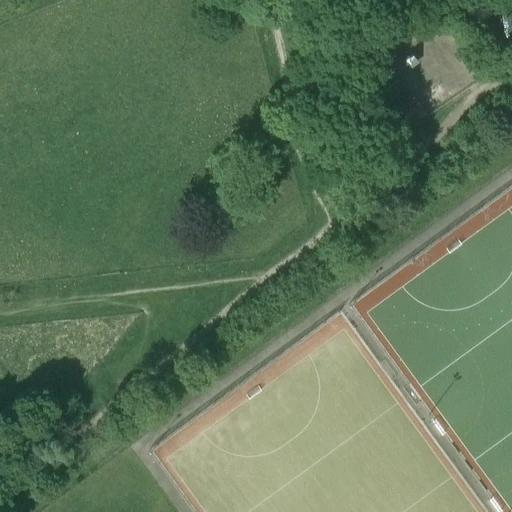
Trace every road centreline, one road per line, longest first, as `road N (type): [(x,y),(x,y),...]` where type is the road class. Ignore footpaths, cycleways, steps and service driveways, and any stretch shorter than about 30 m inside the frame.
road 1 (track): [(511,69),(458,108),(334,226),(0,493)]
road 2 (track): [(274,0),(297,165),(334,226)]
